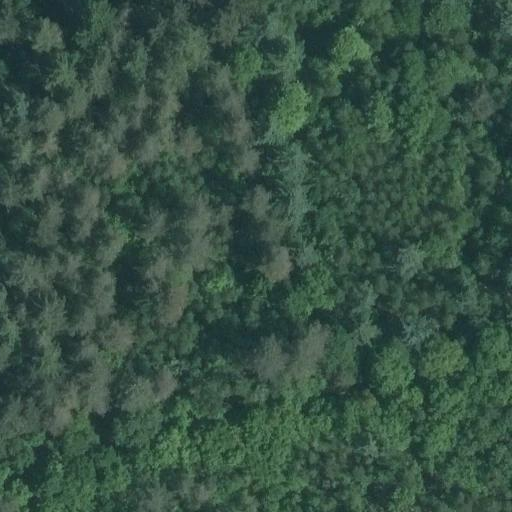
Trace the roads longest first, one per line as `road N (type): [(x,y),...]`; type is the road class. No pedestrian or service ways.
road 1 (track): [(87,0),(232,199),(278,235),(511,258)]
road 2 (track): [(278,235),(249,155),(238,0)]
